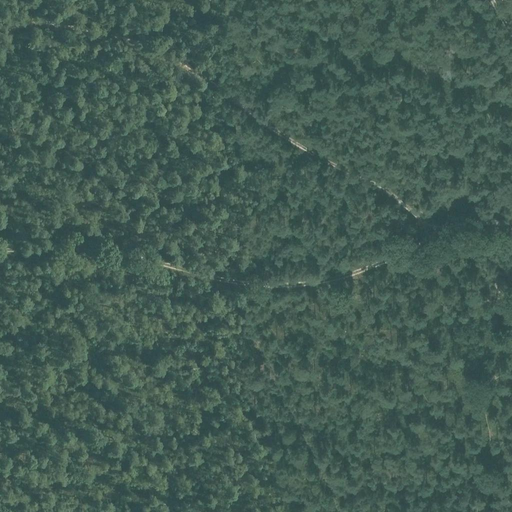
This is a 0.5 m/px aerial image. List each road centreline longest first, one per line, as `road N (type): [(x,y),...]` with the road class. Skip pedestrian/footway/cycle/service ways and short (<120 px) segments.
road 1 (track): [(433,232),(375,186),(128,39),(42,24),(0,32)]
road 2 (track): [(433,232),(303,281),(228,281),(115,250),(0,246)]
